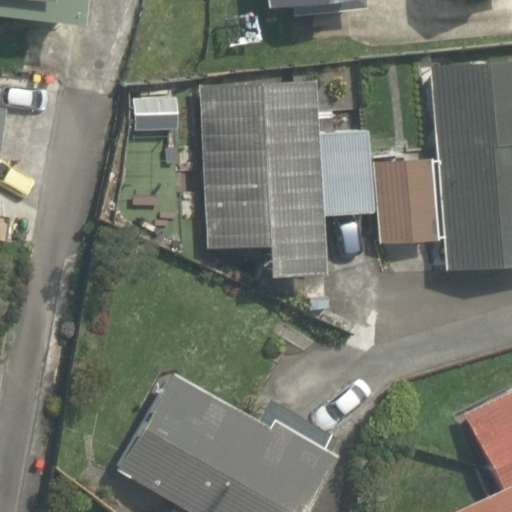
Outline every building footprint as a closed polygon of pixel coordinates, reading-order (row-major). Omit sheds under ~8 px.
[(0,0),(0,38),(10,39),(11,19),(107,28),(109,0),(0,0)] [(261,0),(263,11),(370,0),(436,0),(436,1),(442,0),(261,0)] [(451,249),(451,271),(511,269),(511,62),(446,64),(449,155),(384,157),(387,251),(451,249)] [(276,276),(331,276),(331,208),(375,207),(375,123),(330,123),(330,85),(206,86),(207,247),(276,247),(276,276)] [(0,107),(0,188),(10,108),(0,107)] [(270,425),(177,369),(117,468),(189,511),(307,511),(350,442),(284,402),(270,425)] [(511,511),(511,392),(459,417),(495,497),(461,511),(511,511)]
